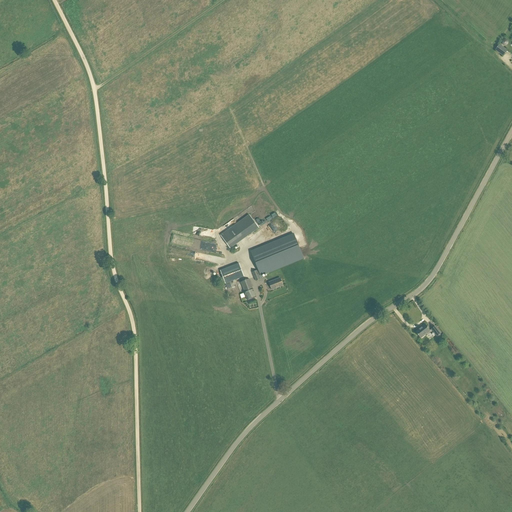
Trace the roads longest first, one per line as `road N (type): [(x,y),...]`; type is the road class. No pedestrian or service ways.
road 1 (track): [(139,511),(133,327),(111,263),(94,90),(54,0)]
road 2 (unclassified): [(186,511),(238,437),(427,277),(511,129)]
road 3 (track): [(222,0),(94,90)]
